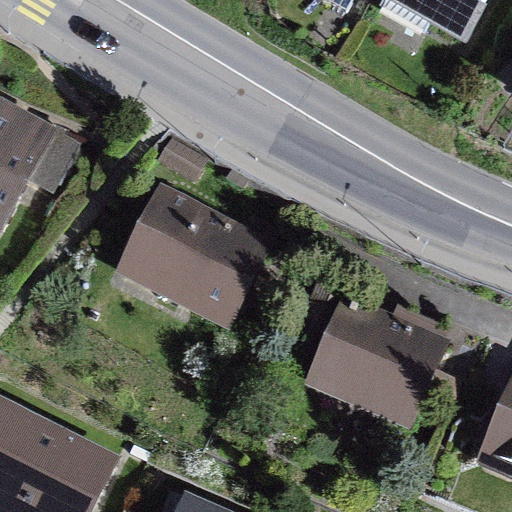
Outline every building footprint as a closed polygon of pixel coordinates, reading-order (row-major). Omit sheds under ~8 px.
[(495,0),(365,0),(465,55),(495,0)] [(68,127),(0,91),(0,226),(12,233),(68,127)] [(272,249),(159,190),(115,273),(229,332),(272,249)] [(453,346),(345,298),(307,382),(415,431),(453,346)] [(511,382),(478,459),(511,474),(511,382)] [(96,511),(120,465),(0,405),(0,511),(96,511)] [(218,511),(184,496),(176,511),(218,511)]
